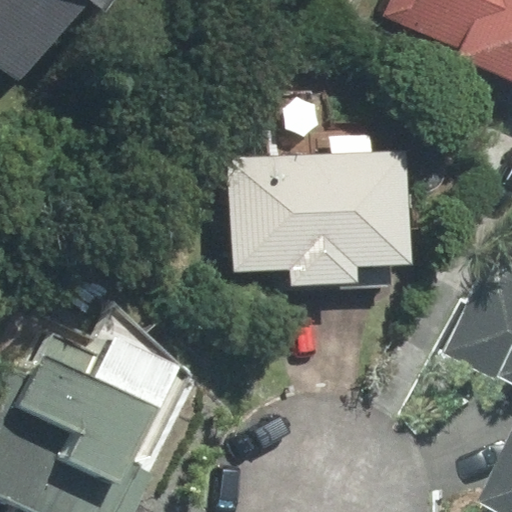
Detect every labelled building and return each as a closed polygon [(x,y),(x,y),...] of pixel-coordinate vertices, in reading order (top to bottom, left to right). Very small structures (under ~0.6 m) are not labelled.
[(0,0),(0,69),(24,86),(85,0),(0,0)] [(511,0),(385,0),(378,17),(460,51),(457,58),(511,81),(511,0)] [(291,267),(291,286),(357,283),(357,267),(411,265),(406,151),(232,158),(237,269),(291,267)] [(511,433),(478,500),(501,511),(511,511),(511,265),(488,254),(444,351),(511,382),(511,433)] [(146,473),(193,378),(115,309),(91,335),(54,318),(32,363),(7,368),(0,382),(0,495),(13,501),(7,511),(136,511),(154,477),(146,473)]
